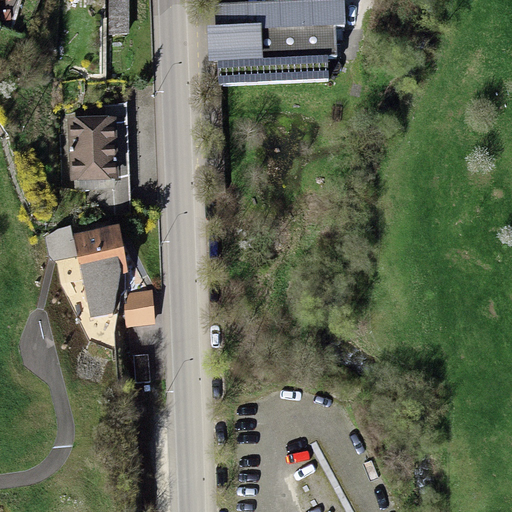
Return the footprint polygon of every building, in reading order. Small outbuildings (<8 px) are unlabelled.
[(110,0),(110,34),(128,34),(128,0),(110,0)] [(343,3),(219,5),(221,81),(331,79),(329,26),(344,25),(343,3)] [(110,104),(72,105),(73,184),(116,180),(117,210),(131,210),(128,88),(110,87),(110,104)] [(117,227),(76,234),(92,331),(112,327),(121,276),(128,274),(117,227)] [(133,290),(134,316),(157,315),(156,289),(133,290)] [(134,356),(135,383),(152,383),(151,355),(134,356)]
